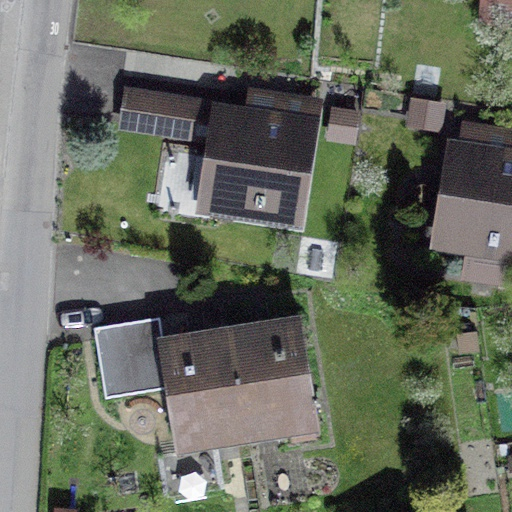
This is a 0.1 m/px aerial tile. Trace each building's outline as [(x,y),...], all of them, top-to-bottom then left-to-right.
[(511,0),(489,0),(486,27),(511,29),(511,0)] [(136,96),(131,124),(218,137),(220,116),(221,109),(136,96)] [(294,215),(307,129),(220,116),(218,137),(208,202),(294,215)] [(502,279),(507,249),(511,249),(511,161),(455,152),(442,238),(473,243),(468,274),(502,279)] [(317,425),(301,323),(230,334),(245,436),(317,425)] [(128,333),(137,392),(166,388),(159,346),(162,345),(160,328),(128,333)] [(96,338),(105,397),(137,392),(128,333),(96,338)] [(166,388),(175,447),(245,436),(230,334),(162,345),(159,346),(166,388)]
